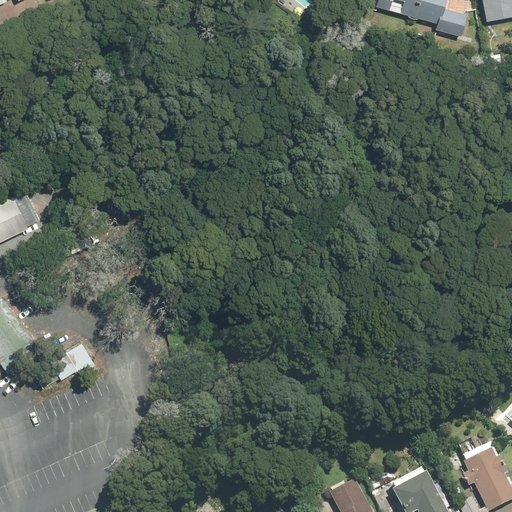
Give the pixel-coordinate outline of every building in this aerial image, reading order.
[(376,0),(375,6),(432,22),(430,28),(461,37),(467,14),(444,8),(445,0),(376,0)] [(511,0),(480,0),(484,21),(511,16),(511,0)] [(11,195),(0,200),(0,241),(27,229),(11,195)] [(0,295),(0,364),(6,373),(38,351),(0,295)] [(94,364),(81,343),(48,363),(60,381),(84,366),(86,370),(94,364)] [(465,462),(462,463),(467,472),(462,475),(467,487),(473,484),(487,511),(488,511),(511,500),(511,492),(503,475),(507,473),(498,456),(495,458),(490,449),(485,451),(483,446),(462,456),(465,462)] [(426,475),(422,468),(393,483),(395,488),(390,491),(401,511),(445,511),(445,510),(448,508),(429,474),(426,475)] [(331,492),(328,494),(338,511),(371,511),(354,480),(344,485),(342,482),(329,489),(331,492)] [(472,496),(457,503),(461,511),(486,511),(484,508),(479,510),(472,496)]
